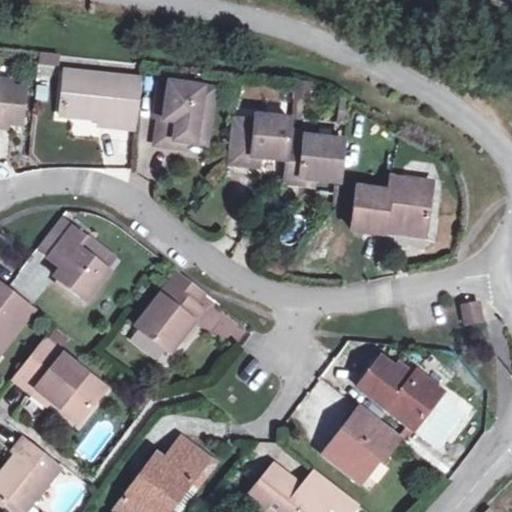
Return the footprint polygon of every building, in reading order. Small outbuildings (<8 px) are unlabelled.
[(117,124),(116,133),(135,135),(141,83),(65,73),(60,117),(96,121),(117,124)] [(0,131),(8,133),(9,121),(13,87),(14,80),(1,78),(0,78),(0,131)] [(13,87),(9,121),(23,123),(27,88),(13,87)] [(177,148),(189,150),(208,152),(215,92),(168,87),(164,122),(158,121),(155,154),(176,156),(177,148)] [(245,163),(257,164),(288,167),(292,131),(293,123),(252,120),(252,125),(235,124),(228,171),(245,173),(245,163)] [(117,124),(96,121),(95,131),(116,133),(117,124)] [(311,132),(292,131),(288,167),(287,184),(287,187),(305,189),(305,182),(319,183),(344,185),(348,140),(310,137),(311,132)] [(177,148),(176,156),(188,157),(189,150),(177,148)] [(245,163),(245,173),(256,174),(257,164),(245,163)] [(305,182),(305,189),(319,190),(319,183),(305,182)] [(357,195),(354,242),(385,242),(386,236),(426,238),(428,193),(406,192),(407,184),(387,183),(386,196),(357,195)] [(46,267),(58,276),(50,286),(81,311),(103,282),(75,260),(83,249),(68,238),(46,267)] [(176,279),(168,290),(194,311),(203,300),(176,279)] [(194,311),(168,290),(135,333),(166,358),(177,344),(190,328),(195,331),(205,319),(194,311)] [(0,334),(1,334),(12,342),(30,318),(0,294),(0,334)] [(478,298),(456,303),(461,326),(483,321),(478,298)] [(190,328),(177,344),(182,348),(195,331),(190,328)] [(1,334),(0,334),(0,356),(12,342),(1,334)] [(7,390),(25,404),(30,397),(48,411),(57,418),(83,384),(39,350),(7,390)] [(410,394),(396,383),(378,368),(354,397),(410,443),(439,405),(417,386),(415,388),(410,394)] [(401,378),(396,383),(410,394),(415,388),(401,378)] [(43,418),(48,411),(30,397),(25,404),(43,418)] [(354,493),(372,470),(379,475),(398,451),(356,416),(318,464),(354,493)] [(165,462),(186,436),(178,430),(158,457),(165,462)] [(165,462),(158,457),(119,510),(121,511),(147,511),(148,511),(147,511),(176,511),(215,460),(186,436),(165,462)] [(0,484),(0,510),(2,511),(33,511),(59,480),(19,450),(11,460),(15,464),(0,484)] [(353,511),(327,491),(312,509),(296,496),(269,475),(256,492),(269,502),(260,511),(353,511)] [(312,509),(327,491),(311,478),(296,496),(312,509)] [(79,479),(49,494),(57,511),(66,511),(90,500),(79,479)] [(260,511),(269,502),(256,492),(243,508),(248,511),(260,511)]
